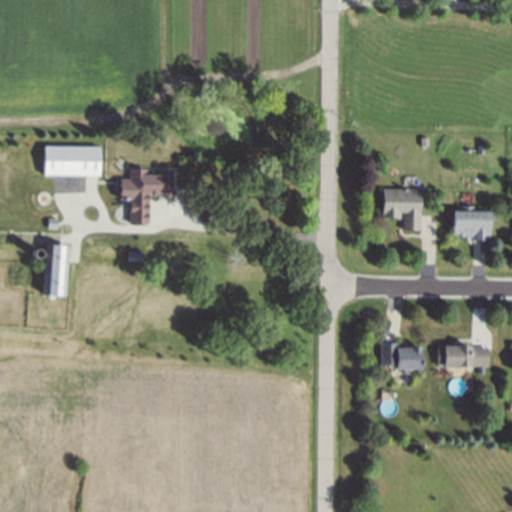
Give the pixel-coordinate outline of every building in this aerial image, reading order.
[(42,147),(98,149),(97,176),(42,173),(42,147)] [(120,178),(130,179),(130,170),(172,171),(172,193),(148,192),(148,224),(129,223),(129,199),(120,199),(120,178)] [(419,232),(401,231),(402,213),(399,213),(399,220),(381,219),(382,191),(420,192),(419,232)] [(42,206),(38,205),(36,202),(35,197),(37,194),(41,192),(45,192),(48,195),(49,199),(47,204),(42,206)] [(468,241),(468,239),(464,239),(464,237),(452,237),(452,212),(461,212),(461,207),(478,207),(478,211),(486,211),(486,241),(468,241)] [(65,298),(43,296),(47,245),(69,247),(65,298)] [(34,258),(32,257),(30,256),(30,253),(31,250),(34,249),(36,250),(38,251),(39,254),(37,257),(34,258)] [(139,262),(126,262),(126,253),(139,254),(139,262)] [(437,367),(437,345),(461,346),(461,342),(474,342),(474,349),(486,350),(486,368),(437,367)] [(402,373),(402,369),(395,370),(395,366),(380,366),(380,346),(397,345),(397,349),(408,349),(408,347),(420,347),(421,371),(411,371),(411,373),(402,373)]
